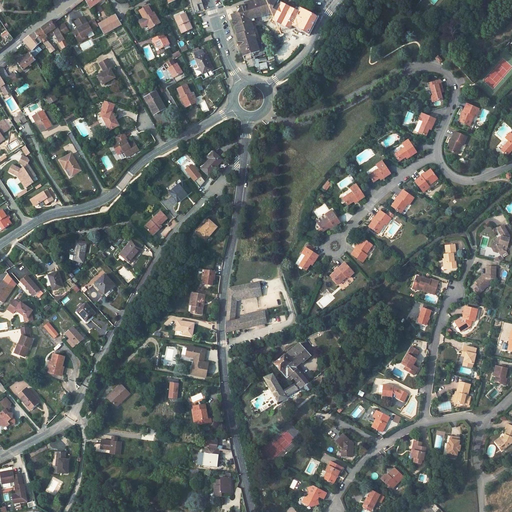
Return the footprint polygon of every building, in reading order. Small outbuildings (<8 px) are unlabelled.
[(84,0),(89,9),(102,0),(84,0)] [(192,0),(194,5),(197,4),(199,11),(204,9),(201,0),(192,0)] [(277,0),(254,0),(245,3),(245,5),(242,6),(242,7),(237,9),(238,12),(231,14),(237,33),(236,33),(244,59),(251,57),(251,55),(254,54),(253,51),(259,50),(252,28),(253,28),(251,21),(256,20),(255,18),(267,14),(274,18),(280,7),(276,4),(276,3),(277,0)] [(148,7),(139,12),(144,21),(143,22),(147,29),(150,28),(151,29),(160,24),(154,13),(152,14),(148,7)] [(291,7),(285,19),(293,24),(300,12),(291,7)] [(184,14),(174,18),(178,27),(180,26),(184,33),(193,29),(186,13),(184,14)] [(116,15),(98,25),(104,35),(122,25),(116,15)] [(83,16),(75,20),(78,27),(77,28),(78,30),(73,33),(79,43),(82,41),(82,39),(87,35),(86,34),(91,31),(83,16)] [(53,20),(51,21),(56,28),(52,31),(63,49),(68,46),(62,34),(57,27),(53,20)] [(51,21),(35,33),(42,42),(46,39),(48,37),(46,35),(52,31),(56,28),(51,21)] [(63,24),(57,27),(62,34),(67,31),(63,24)] [(28,37),(24,41),(31,51),(42,42),(35,33),(35,32),(31,35),(28,37)] [(163,35),(154,39),(158,46),(159,50),(169,46),(165,38),(164,38),(163,35)] [(31,51),(24,41),(20,45),(29,53),(35,60),(48,49),(45,45),(42,42),(31,51)] [(52,47),(48,49),(51,55),(58,52),(54,46),(52,47)] [(197,47),(190,50),(193,55),(199,52),(197,47)] [(199,52),(193,55),(196,60),(195,60),(203,75),(212,71),(205,56),(204,56),(202,51),(199,52)] [(29,53),(17,63),(23,70),(29,66),(30,67),(32,65),(31,64),(35,61),(35,60),(29,53)] [(6,60),(0,64),(0,70),(3,68),(9,63),(6,60)] [(105,73),(98,77),(103,85),(115,78),(114,77),(111,71),(114,70),(108,60),(100,64),(105,73)] [(175,60),(164,66),(167,71),(168,70),(170,74),(173,79),(182,74),(175,60)] [(14,73),(8,78),(11,82),(17,78),(14,73)] [(17,78),(11,82),(14,87),(23,81),(20,76),(17,78)] [(440,79),(429,82),(433,94),(430,95),(432,101),(442,98),(441,92),(443,91),(440,79)] [(8,84),(6,86),(7,89),(12,96),(15,95),(13,91),(11,92),(9,89),(10,89),(8,84)] [(186,85),(177,90),(182,100),(181,101),(184,108),(196,103),(193,95),(194,94),(193,93),(190,94),(186,85)] [(156,91),(145,98),(154,115),(166,108),(156,91)] [(51,93),(45,96),(50,104),(50,105),(56,102),(51,93)] [(115,104),(106,101),(102,112),(104,113),(103,117),(109,130),(119,125),(112,112),(115,104)] [(479,108),(466,103),(459,121),(469,126),(474,115),(476,116),(479,108)] [(43,112),(34,118),(42,132),(52,126),(43,112)] [(435,118),(421,112),(418,119),(422,121),(418,132),(426,135),(429,128),(431,129),(435,118)] [(69,116),(68,117),(71,122),(76,119),(73,113),(68,116),(69,116)] [(0,140),(4,139),(1,135),(9,130),(4,121),(0,123),(0,140)] [(454,131),(447,149),(457,154),(462,143),(464,144),(467,136),(454,131)] [(507,155),(511,149),(511,133),(510,132),(505,138),(508,141),(501,149),(507,155)] [(124,133),(115,138),(118,143),(113,145),(118,155),(124,151),(125,155),(128,153),(129,156),(139,150),(134,142),(127,146),(124,141),(127,139),(124,133)] [(416,151),(408,139),(402,143),(404,147),(395,154),(399,160),(405,156),(407,158),(416,151)] [(71,153),(60,160),(65,169),(67,168),(72,175),(81,170),(71,153)] [(216,161),(207,169),(214,176),(228,163),(219,155),(214,159),(216,161)] [(18,162),(25,166),(27,164),(29,162),(27,159),(22,156),(18,162)] [(390,173),(382,160),(376,164),(378,168),(368,175),(373,182),(379,178),(380,180),(390,173)] [(9,172),(17,177),(21,179),(23,182),(24,184),(31,184),(33,182),(31,179),(35,176),(27,164),(25,166),(21,170),(12,165),(9,172)] [(414,181),(423,191),(429,186),(428,185),(437,178),(430,169),(414,181)] [(340,189),(352,182),(349,176),(336,183),(340,189)] [(17,177),(25,188),(31,184),(24,184),(23,182),(21,179),(17,177)] [(182,181),(170,192),(180,203),(192,192),(182,181)] [(364,196),(356,183),(350,187),(352,191),(342,198),(347,205),(353,201),(354,203),(364,196)] [(391,206),(400,212),(407,203),(409,204),(414,197),(403,189),(391,206)] [(39,203),(44,200),(46,205),(54,200),(47,190),(31,200),(34,206),(39,203)] [(340,222),(332,209),(326,214),(328,217),(318,224),(323,231),(329,227),(330,228),(340,222)] [(368,226),(378,233),(384,223),(386,224),(391,218),(380,210),(368,226)] [(0,212),(0,226),(3,231),(12,225),(9,221),(7,217),(3,211),(0,212)] [(160,212),(143,228),(151,237),(158,231),(156,229),(159,227),(166,220),(160,212)] [(204,224),(197,232),(205,240),(218,227),(209,219),(204,224)] [(202,222),(194,231),(197,232),(204,224),(202,222)] [(500,252),(504,249),(505,248),(507,248),(509,238),(508,238),(509,234),(507,232),(509,231),(506,227),(498,232),(500,235),(500,238),(497,238),(493,240),(495,242),(491,246),(494,250),(500,252)] [(144,247),(136,237),(119,254),(129,264),(141,252),(140,251),(144,247)] [(362,262),(367,255),(365,253),(372,244),(362,237),(351,254),(362,262)] [(76,242),(71,262),(82,264),(86,245),(76,242)] [(444,255),(445,263),(447,262),(447,268),(448,268),(457,267),(456,261),(455,262),(454,254),(455,254),(455,245),(445,246),(446,255),(444,255)] [(318,255),(306,247),(301,253),(305,256),(299,265),(306,270),(310,263),(312,264),(318,255)] [(353,272),(344,262),(338,268),(340,269),(331,277),(339,285),(353,272)] [(483,289),(490,281),(490,279),(496,279),(496,267),(486,267),(486,276),(483,276),(482,277),(481,276),(474,283),(478,287),(479,286),(483,289)] [(202,282),(201,287),(213,289),(213,281),(215,282),(216,273),(203,271),(203,276),(202,282)] [(56,274),(46,277),(51,293),(62,290),(56,274)] [(25,276),(19,282),(31,296),(38,291),(25,276)] [(104,276),(93,286),(104,298),(108,294),(107,292),(113,287),(104,276)] [(423,291),(435,294),(439,281),(426,278),(426,279),(416,277),(414,287),(423,290),(423,291)] [(0,299),(10,286),(0,278),(0,299)] [(267,323),(265,310),(241,316),(241,319),(237,320),(238,298),(262,293),(260,282),(228,288),(225,334),(267,323)] [(194,296),(192,303),(195,304),(194,308),(192,315),(199,317),(200,312),(204,313),(207,299),(194,296)] [(12,300),(6,310),(12,314),(14,310),(22,316),(26,318),(27,321),(31,321),(30,312),(31,311),(19,303),(18,304),(12,300)] [(85,304),(77,311),(87,323),(96,316),(85,304)] [(379,304),(371,310),(375,316),(383,309),(379,304)] [(465,306),(462,320),(460,320),(459,318),(455,321),(457,326),(461,324),(464,330),(470,326),(472,321),(474,322),(478,310),(465,306)] [(422,307),(418,319),(417,322),(420,323),(426,325),(431,311),(422,307)] [(42,328),(47,334),(51,329),(47,324),(42,328)] [(178,324),(176,332),(184,334),(183,337),(192,340),(195,327),(178,324)] [(27,328),(19,329),(20,336),(18,342),(19,342),(18,345),(17,344),(14,351),(18,352),(19,356),(23,358),(27,349),(28,349),(31,340),(28,339),(27,328)] [(47,334),(51,339),(56,335),(51,329),(47,334)] [(73,329),(66,335),(70,339),(75,344),(76,346),(82,340),(73,329)] [(65,342),(71,348),(75,344),(70,339),(65,342)] [(298,368),(296,366),(303,361),(304,362),(312,355),(300,342),(291,350),(289,352),(276,362),(288,376),(290,374),(291,373),(293,372),(298,368)] [(466,351),(465,356),(463,361),(466,362),(465,366),(472,367),(477,348),(464,345),(463,351),(466,351)] [(411,346),(401,364),(406,366),(411,369),(409,372),(414,376),(419,368),(414,366),(418,359),(412,355),(413,353),(417,355),(419,351),(411,346)] [(192,360),(189,377),(206,380),(209,364),(203,363),(205,353),(188,350),(186,359),(192,360)] [(48,359),(45,370),(57,373),(59,365),(62,355),(50,352),(48,359)] [(505,378),(507,368),(495,366),(493,376),(496,376),(495,382),(505,385),(507,379),(505,378)] [(390,373),(399,378),(403,372),(394,367),(390,373)] [(300,381),(298,383),(302,387),(305,385),(310,381),(298,368),(293,372),(300,381)] [(300,381),(293,372),(291,373),(290,374),(298,383),(300,381)] [(265,378),(279,402),(287,396),(284,391),(273,373),(265,378)] [(178,393),(179,382),(170,381),(169,384),(171,385),(169,399),(179,401),(179,397),(177,397),(178,393)] [(465,404),(470,384),(460,382),(457,392),(459,393),(457,402),(465,404)] [(298,383),(284,391),(287,396),(302,387),(298,383)] [(408,394),(394,387),(394,385),(383,384),(383,394),(393,396),(393,393),(397,395),(395,398),(404,403),(408,394)] [(117,392),(110,399),(117,406),(123,400),(124,401),(131,394),(129,392),(122,385),(116,391),(117,392)] [(26,386),(18,394),(29,406),(33,401),(35,403),(39,400),(26,386)] [(0,398),(0,399),(5,406),(10,401),(5,395),(0,398)] [(194,407),(197,426),(210,424),(209,419),(207,419),(204,405),(194,407)] [(0,425),(7,425),(9,423),(14,424),(15,420),(12,417),(9,416),(7,414),(8,412),(4,408),(0,410),(0,425)] [(382,432),(390,417),(380,412),(376,420),(373,427),(382,432)] [(393,421),(399,423),(401,417),(395,415),(393,421)] [(511,426),(508,425),(504,436),(505,436),(503,440),(500,439),(495,442),(500,448),(504,446),(505,448),(510,444),(511,440),(511,426)] [(353,456),(354,444),(351,444),(350,443),(351,441),(342,434),(335,441),(342,447),(342,450),(345,451),(345,455),(353,456)] [(459,441),(450,439),(449,443),(448,443),(447,449),(448,449),(448,453),(457,454),(458,451),(460,451),(461,445),(459,444),(459,441)] [(104,450),(111,451),(110,455),(120,456),(122,443),(116,443),(111,442),(101,441),(101,445),(93,444),(92,453),(100,453),(100,450),(101,447),(104,447),(104,450)] [(220,442),(213,441),(212,449),(219,450),(220,442)] [(423,458),(426,447),(421,445),(422,442),(416,441),(413,454),(412,457),(416,458),(416,462),(421,463),(422,458),(423,458)] [(219,470),(220,458),(221,452),(206,450),(205,461),(207,461),(206,468),(219,470)] [(59,451),(58,458),(61,458),(60,465),(59,472),(69,473),(70,462),(68,462),(69,459),(66,459),(67,452),(59,451)] [(378,459),(383,464),(389,457),(384,452),(378,459)] [(330,462),(326,471),(327,472),(324,478),(333,483),(336,476),(335,476),(337,471),(340,473),(343,468),(330,462)] [(394,470),(388,476),(385,476),(381,480),(386,484),(387,483),(393,488),(403,477),(395,469),(394,470)] [(12,470),(0,471),(0,472),(2,483),(14,481),(15,486),(22,485),(20,474),(13,475),(12,470)] [(231,475),(227,475),(226,480),(222,479),(222,481),(218,481),(218,487),(215,487),(215,498),(222,498),(222,494),(226,494),(231,495),(231,480),(232,475),(231,475)] [(22,485),(15,486),(16,494),(12,495),(13,503),(26,501),(25,493),(24,485),(22,485)] [(310,493),(307,497),(305,498),(303,502),(307,504),(310,503),(311,506),(319,504),(318,499),(319,497),(323,499),(326,493),(313,486),(309,488),(310,493)] [(383,497),(371,491),(369,493),(372,495),(368,502),(366,500),(363,505),(372,509),(377,501),(380,503),(383,497)]
